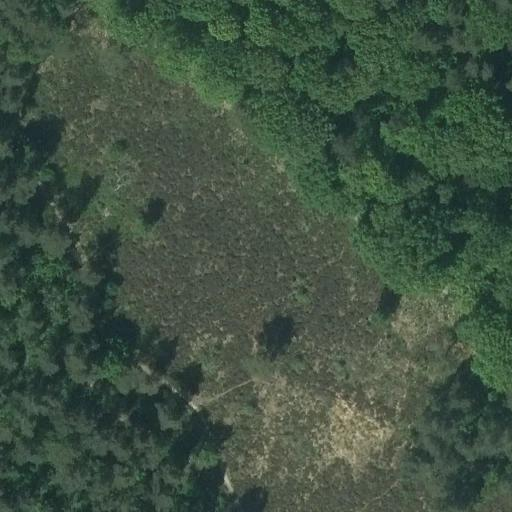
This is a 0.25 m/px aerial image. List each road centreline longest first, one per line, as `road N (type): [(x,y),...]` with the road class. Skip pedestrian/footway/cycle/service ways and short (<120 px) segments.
road 1 (track): [(107,0),(511,349)]
road 2 (track): [(511,74),(373,0)]
